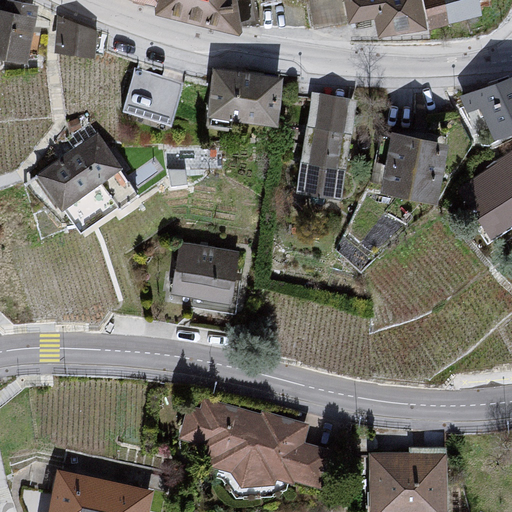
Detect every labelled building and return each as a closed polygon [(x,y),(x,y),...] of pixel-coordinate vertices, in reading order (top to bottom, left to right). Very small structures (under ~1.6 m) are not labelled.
[(237,0),(163,0),(163,5),(224,29),(244,31),(237,0)] [(347,0),(352,20),(376,17),(379,32),(428,27),(423,0),(347,0)] [(479,0),(423,0),(432,32),(484,14),(479,0)] [(0,8),(0,54),(34,60),(39,10),(0,8)] [(100,36),(56,16),(55,53),(97,58),(100,36)] [(122,102),(171,117),(183,77),(135,62),(122,102)] [(215,70),(209,117),(280,126),(283,81),(215,70)] [(511,78),(461,97),(467,114),(482,108),(491,135),(511,128),(511,78)] [(311,94),(297,189),(342,199),(358,104),(311,94)] [(393,130),(385,187),(444,200),(452,138),(393,130)] [(98,136),(36,176),(62,212),(119,169),(98,136)] [(511,156),(458,189),(495,237),(511,225),(511,156)] [(240,251),(178,243),(172,294),(188,295),(188,307),(232,314),(240,251)] [(184,408),(175,441),(233,480),(234,488),(276,484),(278,478),(319,488),(329,450),(303,442),(306,426),(199,397),(194,411),(184,408)] [(369,456),(370,511),(446,511),(446,454),(369,456)] [(55,468),(45,511),(150,511),(155,490),(55,468)]
